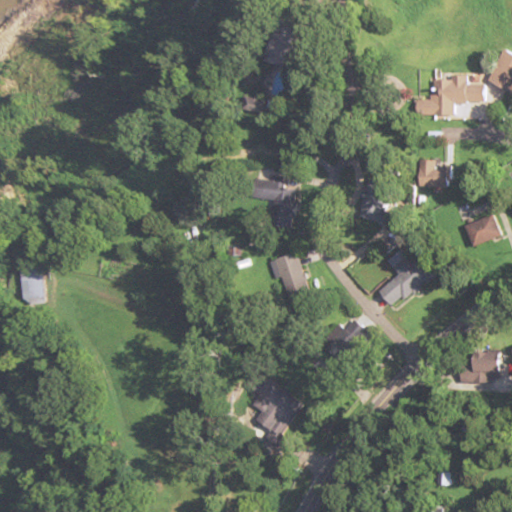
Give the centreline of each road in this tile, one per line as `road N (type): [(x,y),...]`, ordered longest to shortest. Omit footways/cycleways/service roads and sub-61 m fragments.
road 1 (residential): [(434,342),(365,307),(327,257),(325,234),(392,130),(394,88),(381,56),(385,0)]
road 2 (secondary): [(293,511),(346,423),(434,342),(511,287)]
road 3 (residential): [(392,130),(482,131),(511,140)]
